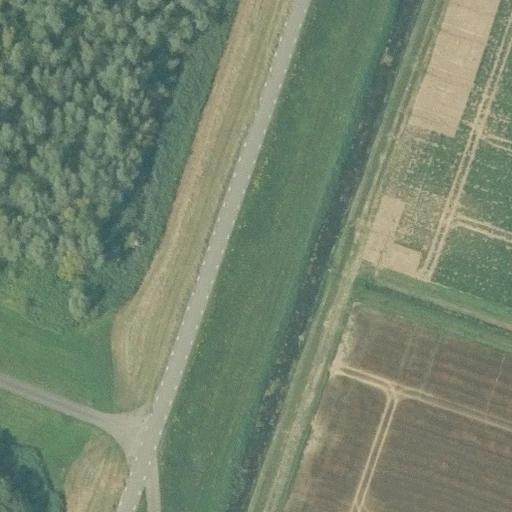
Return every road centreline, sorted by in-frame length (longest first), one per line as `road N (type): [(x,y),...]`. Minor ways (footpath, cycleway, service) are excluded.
road 1 (unclassified): [(148,440),(300,0)]
road 2 (residential): [(0,381),(148,440)]
